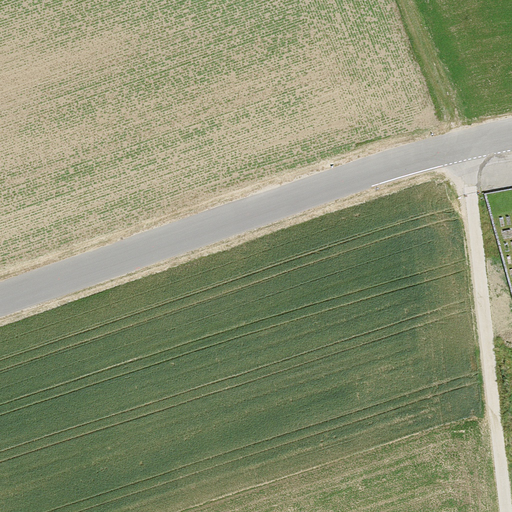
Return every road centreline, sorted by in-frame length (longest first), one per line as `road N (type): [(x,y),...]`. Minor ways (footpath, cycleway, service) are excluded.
road 1 (tertiary): [(0,299),(464,143),(511,134)]
road 2 (track): [(505,511),(464,143),(409,0)]
